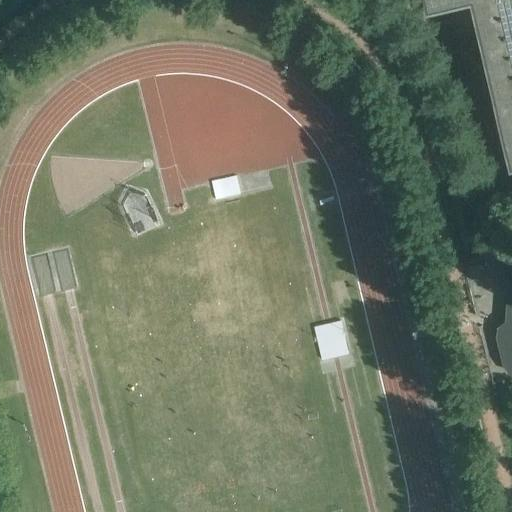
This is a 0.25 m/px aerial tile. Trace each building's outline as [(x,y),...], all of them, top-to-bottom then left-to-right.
[(454,0),(476,0),(511,149),(511,0),(429,0),(429,1),(430,1),(431,6),(454,0)] [(355,63),(344,66),(349,90),(361,87),(355,63)] [(506,194),(502,178),(490,182),(493,197),(506,194)] [(511,250),(499,253),(499,255),(500,255),(511,303),(508,304),(508,303),(507,321),(499,327),(498,337),(504,364),(510,373),(511,372),(511,250)] [(315,324),(323,355),(351,348),(344,317),(315,324)]
